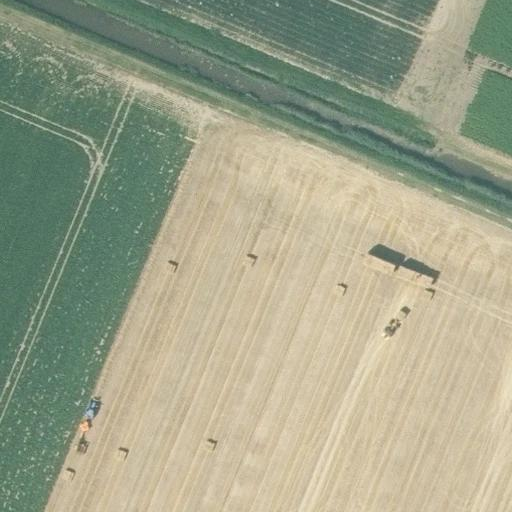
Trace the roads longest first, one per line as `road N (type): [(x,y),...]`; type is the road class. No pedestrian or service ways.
road 1 (track): [(0,9),(511,223)]
road 2 (track): [(511,167),(106,0)]
